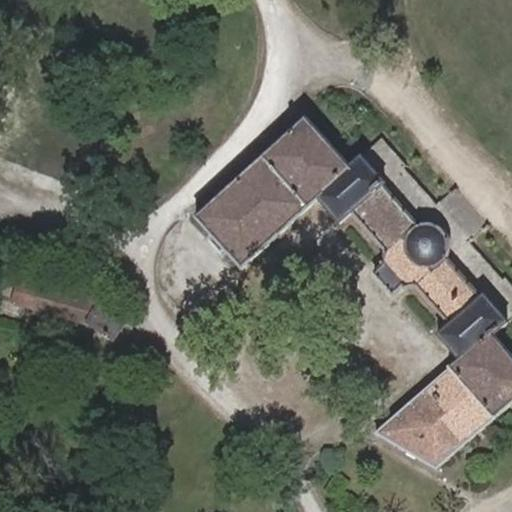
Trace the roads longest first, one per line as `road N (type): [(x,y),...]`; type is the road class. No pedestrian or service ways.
road 1 (track): [(306,64),(367,71),(405,97),(511,203)]
road 2 (unknown): [(303,461),(361,391),(422,337)]
